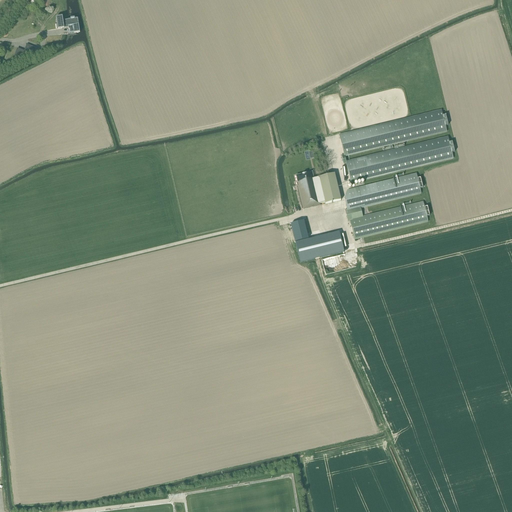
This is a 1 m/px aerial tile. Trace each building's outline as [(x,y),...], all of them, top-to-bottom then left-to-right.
[(62,17),(56,18),(57,24),(58,24),(58,29),(62,29),(62,27),(68,26),(69,30),(70,34),(74,33),(80,32),(78,19),(75,19),(74,17),(70,18),(71,20),(64,21),(63,21),(62,17)] [(24,51),(32,55),(35,48),(27,44),(24,51)] [(351,184),(423,166),(453,159),(452,154),(455,153),(452,143),(449,143),(448,138),(346,162),(345,157),(447,132),(445,127),(448,126),(446,116),(443,117),(442,111),(339,135),(344,155),(341,156),(343,164),(346,164),(351,184)] [(315,179),(314,174),(313,174),(312,172),(296,176),(297,182),(297,183),(297,186),(302,210),(321,205),(321,204),(325,203),(325,204),(341,201),(335,174),(315,179)] [(417,178),(416,173),(347,190),(344,199),(347,210),(345,210),(348,222),(350,222),(354,240),(428,222),(427,217),(430,216),(427,207),(424,207),(423,202),(363,217),(361,208),(421,193),(420,188),(423,188),(420,178),(417,178)] [(308,239),(304,221),(291,225),(295,242),(308,239)] [(339,232),(295,243),(300,263),(344,252),(339,232)]
